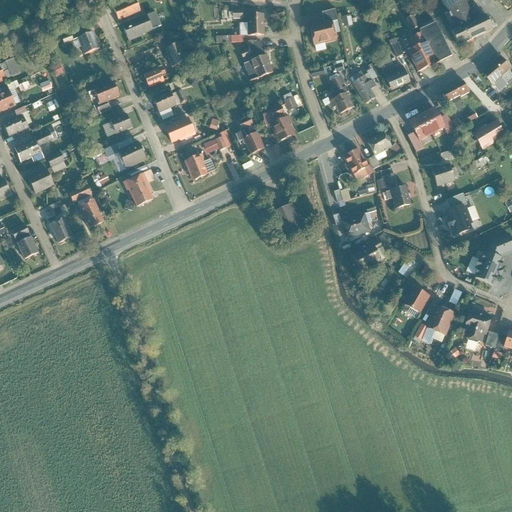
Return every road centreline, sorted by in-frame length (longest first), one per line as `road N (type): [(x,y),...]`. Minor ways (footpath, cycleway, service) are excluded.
road 1 (residential): [(392,112),(443,272),(511,308)]
road 2 (residential): [(186,216),(97,0)]
road 3 (tertiary): [(186,216),(328,144)]
road 4 (residential): [(328,144),(297,41),(300,0)]
road 5 (tertiary): [(392,112),(464,73),(511,31)]
road 6 (residential): [(0,145),(58,276)]
road 7 (tertiary): [(58,276),(186,216)]
